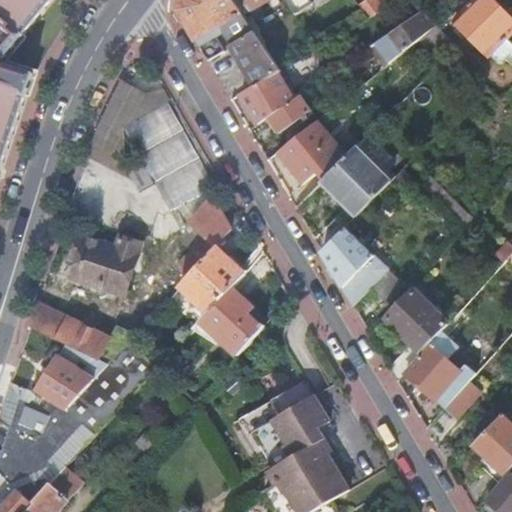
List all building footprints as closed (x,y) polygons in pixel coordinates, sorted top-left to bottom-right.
[(0,0),(0,179),(17,130),(27,97),(29,98),(36,75),(6,66),(5,62),(25,35),(54,0),(0,0)] [(179,0),(178,11),(208,62),(224,53),(215,38),(224,33),(256,87),(277,75),(282,71),(243,14),(234,0),(179,0)] [(234,0),(243,14),(267,0),(234,0)] [(284,0),(294,17),(313,5),(309,0),(284,0)] [(367,0),(359,5),(370,20),(403,0),(367,0)] [(511,34),(511,19),(492,0),(476,0),(454,22),(489,58),(491,56),(498,63),(504,64),(511,55),(511,44),(507,40),(511,34)] [(437,26),(424,11),(415,17),(374,45),(382,55),(378,58),(385,68),(419,40),(428,34),(437,26)] [(449,39),(440,28),(437,26),(428,34),(419,40),(440,64),(451,53),(444,45),(449,39)] [(382,55),(374,45),(371,48),(378,58),(382,55)] [(256,87),(240,96),(258,126),(266,120),(293,102),(277,75),(256,87)] [(106,88),(107,139),(134,139),(164,208),(208,189),(208,186),(165,87),(106,88)] [(300,97),(293,102),(266,120),(276,136),(311,111),(300,97)] [(347,157),(317,122),(278,153),(304,184),(318,173),(324,180),(347,157)] [(357,148),(347,157),(324,180),(321,183),(329,191),(333,188),(360,215),(392,183),(357,148)] [(411,178),(404,171),(393,181),(400,188),(411,178)] [(427,177),(419,184),(465,229),(472,221),(427,177)] [(217,249),(233,232),(213,200),(191,224),(204,236),(176,266),(189,279),(217,249)] [(346,229),(322,253),(354,307),(389,272),(346,229)] [(73,259),(80,261),(74,280),(124,296),(141,245),(121,239),(118,249),(80,237),(73,259)] [(245,276),(217,249),(189,279),(179,289),(208,316),(232,290),(245,276)] [(232,290),(208,316),(201,323),(237,358),(265,328),(262,325),(260,327),(248,315),(253,309),(232,290)] [(443,321),(415,292),(387,320),(415,348),(443,321)] [(37,306),(29,328),(66,346),(107,366),(116,357),(104,351),(109,340),(37,306)] [(459,348),(441,332),(415,361),(404,372),(445,409),(468,383),(471,380),(476,374),(467,366),(466,365),(460,371),(448,360),(459,348)] [(129,343),(116,357),(107,366),(35,444),(16,431),(5,468),(13,477),(19,491),(0,511),(25,511),(66,468),(158,370),(129,343)] [(107,366),(66,346),(37,391),(59,406),(55,410),(34,397),(31,405),(26,402),(16,431),(35,444),(107,366)] [(473,360),(459,348),(448,360),(460,371),(466,365),(467,366),(473,360)] [(406,349),(391,368),(397,379),(404,372),(415,361),(406,349)] [(239,421),(254,447),(248,450),(257,466),(267,460),(273,470),(268,473),(275,485),(263,492),(274,511),(335,511),(330,503),(347,493),(325,456),(320,458),(313,447),(323,442),(317,431),(328,424),(304,382),(239,421)] [(480,394),(468,383),(445,409),(456,420),(480,394)] [(504,416),(503,415),(474,446),(503,477),(511,466),(511,424),(506,419),(508,417),(506,414),(504,416)] [(84,484),(66,468),(25,511),(59,511),(68,503),(67,502),(84,484)] [(497,511),(511,511),(511,473),(511,474),(486,503),(497,511)]
